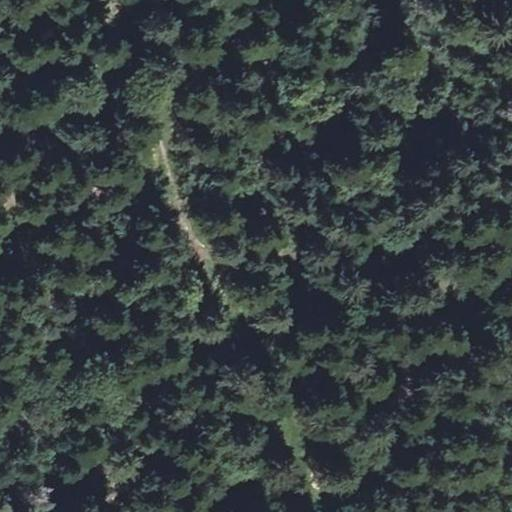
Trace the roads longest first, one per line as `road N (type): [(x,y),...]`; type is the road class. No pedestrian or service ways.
road 1 (track): [(311,511),(135,130),(95,21),(77,0)]
road 2 (track): [(86,511),(184,237)]
